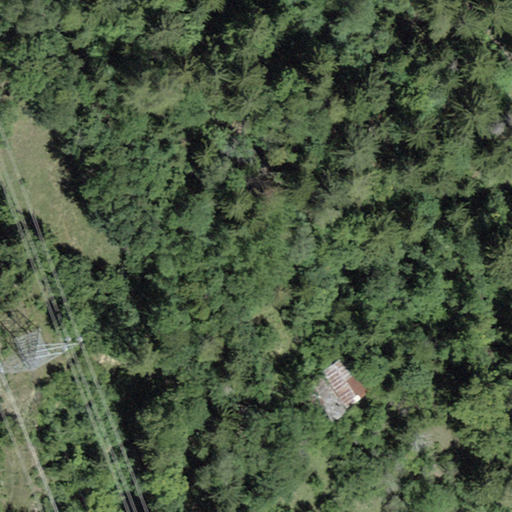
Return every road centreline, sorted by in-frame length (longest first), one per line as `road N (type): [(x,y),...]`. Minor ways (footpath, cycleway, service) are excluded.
road 1 (track): [(234,392),(63,0)]
road 2 (track): [(370,0),(511,217)]
road 3 (track): [(226,511),(236,453),(234,392)]
